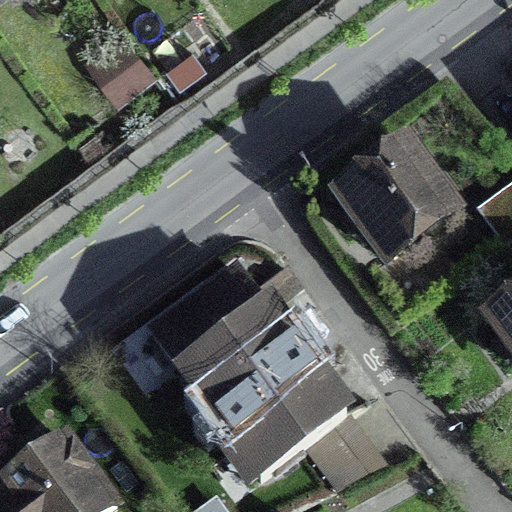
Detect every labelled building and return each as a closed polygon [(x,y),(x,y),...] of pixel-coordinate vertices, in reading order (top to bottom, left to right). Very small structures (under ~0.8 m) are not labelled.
[(339,203),(349,217),(339,224),(351,241),(362,234),(385,266),(418,242),(422,247),(432,248),(445,239),(446,229),(443,224),(451,219),(404,155),(339,203)] [(511,190),(475,217),(504,257),(511,251),(511,190)] [(252,299),(236,277),(150,340),(166,361),(258,487),(344,425),(275,330),(252,299)] [(492,350),(505,367),(511,361),(511,310),(491,326),(502,342),(492,350)] [(35,462),(27,451),(20,456),(11,462),(20,474),(0,487),(0,502),(7,511),(112,511),(62,443),(35,462)]
